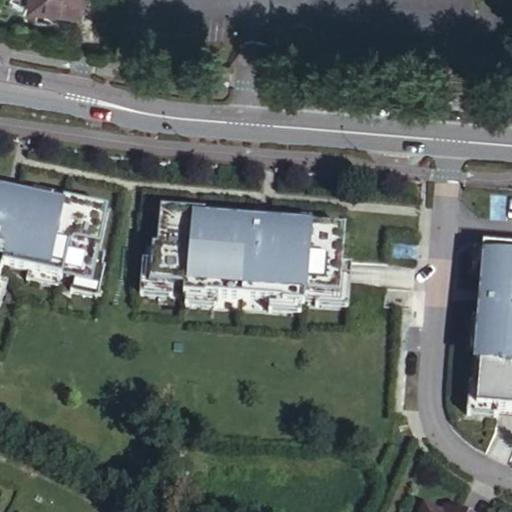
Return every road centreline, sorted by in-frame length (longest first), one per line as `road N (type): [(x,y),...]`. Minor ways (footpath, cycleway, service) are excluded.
road 1 (secondary): [(449,139),(179,118),(0,84)]
road 2 (residential): [(511,480),(444,442),(427,413),(449,139)]
